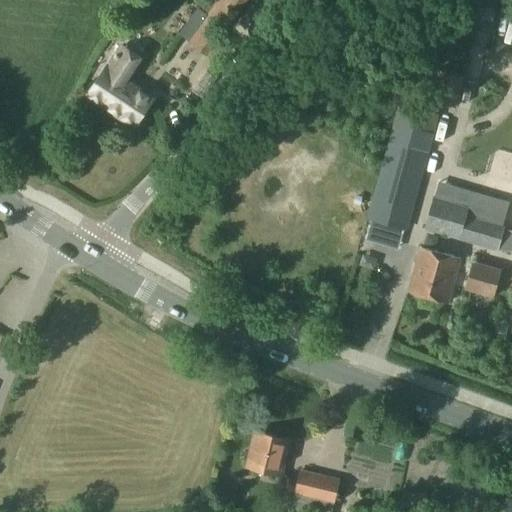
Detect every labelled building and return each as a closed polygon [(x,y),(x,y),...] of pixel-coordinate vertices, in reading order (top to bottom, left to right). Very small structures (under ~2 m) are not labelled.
[(188,40),(187,41),(206,55),(242,7),(246,0),(198,0),(195,4),(198,7),(178,33),(188,40)] [(175,37),(159,52),(185,82),(201,67),(175,37)] [(116,53),(136,65),(141,56),(122,44),(116,53)] [(126,79),(136,65),(116,53),(89,94),(135,124),(152,97),(126,79)] [(465,76),(440,69),(431,99),(455,106),(465,76)] [(400,104),(368,219),(384,223),(407,230),(407,227),(438,114),(400,104)] [(506,215),(488,211),(469,206),(473,191),(436,180),(424,227),(499,249),(504,225),(506,215)] [(400,270),(408,231),(384,226),(377,265),(400,270)] [(409,291),(447,302),(460,257),(422,246),(409,291)] [(467,284),(495,292),(502,268),(474,261),(467,284)] [(289,439),(255,431),(247,467),(281,475),(289,439)] [(343,433),(342,467),(354,467),(354,476),(398,477),(399,457),(388,456),(388,435),(343,433)] [(339,478),(300,469),(295,492),(334,501),(339,478)] [(427,490),(402,490),(402,506),(428,505),(427,490)]
